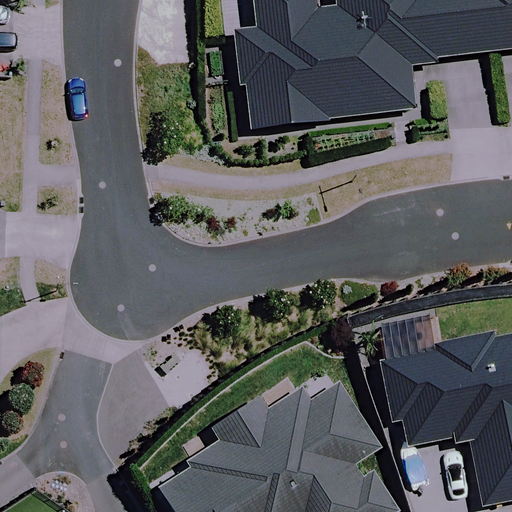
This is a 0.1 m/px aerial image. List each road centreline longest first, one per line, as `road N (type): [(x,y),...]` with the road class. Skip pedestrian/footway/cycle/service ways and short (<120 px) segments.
road 1 (residential): [(142,274),(511,231)]
road 2 (residential): [(100,0),(119,200),(142,274)]
road 3 (residential): [(142,274),(60,442)]
